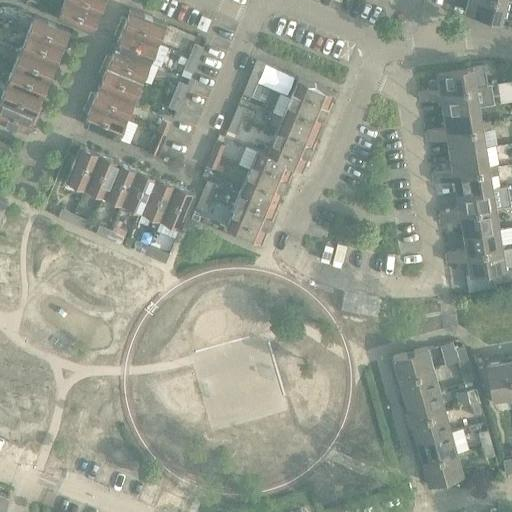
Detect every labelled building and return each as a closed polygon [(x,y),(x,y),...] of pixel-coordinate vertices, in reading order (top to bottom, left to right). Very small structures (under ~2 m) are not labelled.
[(98,14),(65,0),(61,0),(55,17),(91,32),(98,14)] [(65,0),(98,14),(103,0),(65,0)] [(511,1),(507,0),(467,0),(464,12),(500,20),(504,3),(511,5),(511,2),(511,1)] [(121,27),(157,42),(165,22),(129,7),(121,27)] [(211,18),(201,14),(196,27),(205,31),(211,18)] [(25,32),(60,47),(68,30),(33,15),(25,32)] [(121,27),(113,46),(149,61),(157,42),(121,27)] [(18,49),(54,64),(60,47),(25,32),(18,49)] [(193,42),(188,55),(197,59),(202,46),(193,42)] [(113,46),(105,65),(141,80),(149,61),(113,46)] [(54,64),(18,49),(11,66),(47,80),(54,64)] [(183,68),(192,72),(197,59),(188,55),(183,68)] [(439,92),(482,85),(482,80),(474,82),(471,64),(436,70),(438,87),(439,92)] [(105,65),(97,84),(134,99),(141,80),(105,65)] [(4,82),(40,97),(47,80),(11,66),(4,82)] [(248,78),(257,82),(262,70),(253,66),(248,78)] [(285,94),(329,112),(333,104),(328,102),(332,91),(297,76),(290,93),(286,91),(285,94)] [(257,82),(248,78),(242,92),(251,95),(257,82)] [(173,93),(181,96),(187,83),(178,80),(173,93)] [(0,92),(0,99),(37,116),(41,107),(36,105),(40,97),(4,82),(0,92)] [(93,93),(89,102),(126,117),(134,99),(97,84),(93,93)] [(443,112),(478,106),(475,90),(483,89),(482,85),(439,92),(438,87),(429,88),(431,98),(440,96),(443,112)] [(431,98),(429,88),(419,90),(421,100),(431,98)] [(181,96),(173,93),(167,106),(176,109),(181,96)] [(281,114),(316,130),(320,120),(325,122),(329,112),(285,94),(284,97),(287,98),(281,114)] [(37,116),(0,99),(0,120),(25,131),(29,122),(34,124),(37,116)] [(89,102),(85,113),(81,122),(117,137),(126,117),(89,102)] [(233,115),(241,119),(246,108),(238,104),(233,115)] [(446,132),(489,125),(488,121),(481,122),(478,106),(443,112),(445,127),(446,132)] [(269,131),(313,150),(317,141),(313,139),(316,130),(281,114),(274,130),(271,129),(269,131)] [(241,119),(233,115),(227,130),(235,133),(241,119)] [(162,119),(157,131),(166,134),(171,122),(162,119)] [(449,152),(485,147),(482,130),(490,129),(489,125),(446,132),(445,127),(436,129),(437,138),(447,137),(449,152)] [(437,138),(436,129),(425,130),(427,140),(437,138)] [(161,147),(166,134),(157,131),(152,143),(161,147)] [(313,150),(269,131),(268,134),(271,136),(265,151),(265,152),(292,163),(291,164),(300,168),(304,158),(309,160),(313,150)] [(211,152),(220,156),(225,144),(216,140),(211,152)] [(83,187),(98,151),(78,143),(63,179),(83,187)] [(256,147),(248,167),(288,184),(292,174),(288,172),(291,164),(292,163),(265,152),(265,151),(256,147)] [(453,173),(496,166),(495,162),(487,163),(485,147),(449,152),(452,168),(453,173)] [(98,151),(83,187),(102,195),(117,159),(98,151)] [(220,156),(211,152),(206,164),(223,172),(228,160),(219,156),(220,156)] [(117,159),(102,195),(121,203),(136,167),(117,159)] [(456,193),(492,188),(490,177),(497,176),(496,166),(453,173),(452,168),(442,169),(444,179),(454,178),(456,193)] [(136,167),(121,203),(140,211),(155,175),(136,167)] [(240,186),(276,201),(280,192),(284,194),(288,184),(248,167),(240,186)] [(444,179),(442,169),(432,171),(434,181),(444,179)] [(155,175),(140,211),(159,219),(174,182),(155,175)] [(201,193),(210,196),(215,184),(206,180),(201,193)] [(174,182),(159,219),(179,227),(194,191),(174,182)] [(228,204),(272,222),(276,212),(272,210),(276,201),(240,186),(233,203),(229,201),(228,204)] [(460,213),(503,207),(502,203),(494,204),(492,188),(456,193),(459,208),(460,213)] [(210,196),(201,193),(196,206),(205,209),(210,196)] [(272,222),(228,204),(227,206),(231,208),(224,225),(259,240),(264,229),(268,231),(272,222)] [(460,219),(463,234),(498,228),(508,226),(507,222),(498,224),(496,212),(503,211),(503,207),(460,213),(459,208),(449,210),(451,220),(460,219)] [(60,208),(56,216),(69,222),(73,213),(60,208)] [(451,220),(449,210),(439,211),(440,222),(451,220)] [(86,219),(73,213),(69,222),(82,227),(86,219)] [(98,224),(94,232),(107,238),(111,229),(98,224)] [(466,253),(509,247),(509,243),(501,244),(498,228),(463,234),(465,248),(466,253)] [(111,229),(107,238),(120,243),(123,235),(111,229)] [(136,240),(132,248),(145,254),(148,245),(136,240)] [(161,251),(148,245),(145,254),(158,259),(161,251)] [(466,253),(465,248),(456,250),(457,260),(467,258),(470,275),(505,269),(502,252),(510,251),(509,247),(466,253)] [(457,260),(456,250),(445,252),(447,262),(457,260)] [(458,362),(468,359),(464,346),(454,349),(458,362)] [(398,378),(433,369),(427,347),(392,356),(398,378)] [(468,359),(458,362),(461,374),(471,372),(468,359)] [(511,395),(511,382),(508,360),(486,364),(492,399),(493,403),(501,402),(500,398),(511,395)] [(433,369),(398,378),(404,399),(439,389),(433,369)] [(466,391),(469,403),(479,401),(476,388),(466,391)] [(439,389),(404,399),(410,420),(445,410),(439,389)] [(473,416),(483,413),(479,401),(469,403),(473,416)] [(445,410),(410,420),(416,441),(451,431),(445,410)] [(481,445),(491,442),(487,429),(478,432),(481,445)] [(451,431),(416,441),(422,461),(456,452),(451,431)] [(491,442),(481,445),(485,457),(494,455),(491,442)] [(502,460),(504,471),(505,473),(511,472),(511,449),(510,450),(511,459),(502,460)] [(456,452),(422,461),(428,483),(463,473),(456,452)]
